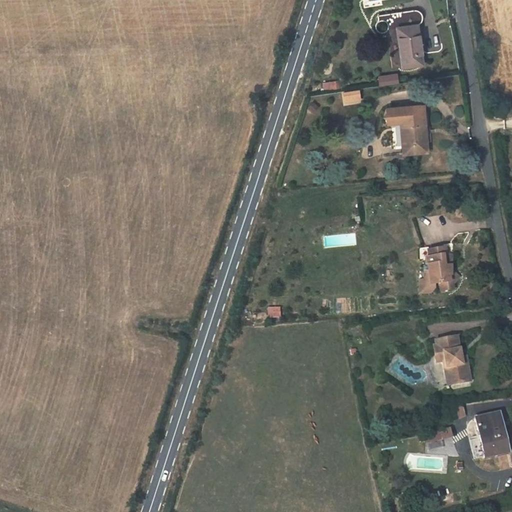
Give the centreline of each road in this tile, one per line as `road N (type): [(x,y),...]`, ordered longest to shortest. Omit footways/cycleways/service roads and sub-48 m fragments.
road 1 (secondary): [(152,511),(319,0)]
road 2 (residential): [(511,280),(459,0)]
